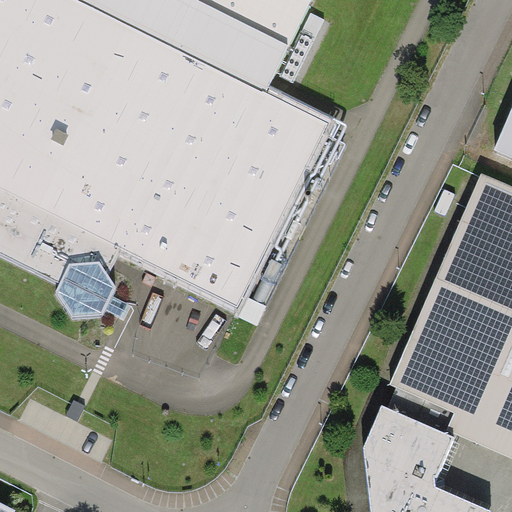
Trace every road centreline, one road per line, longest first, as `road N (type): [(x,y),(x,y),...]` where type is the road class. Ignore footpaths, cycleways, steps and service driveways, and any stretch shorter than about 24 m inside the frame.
road 1 (residential): [(499,0),(242,511)]
road 2 (residential): [(0,441),(139,511)]
